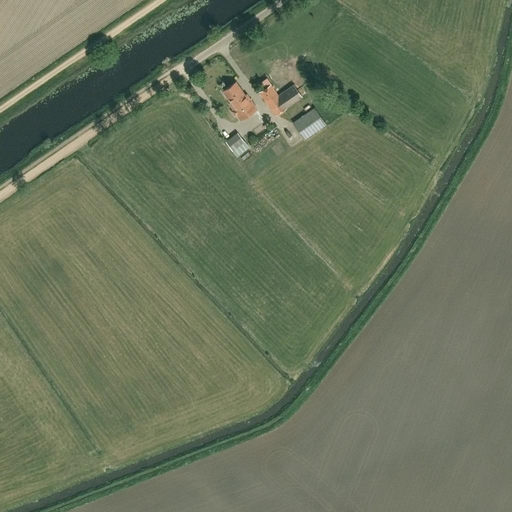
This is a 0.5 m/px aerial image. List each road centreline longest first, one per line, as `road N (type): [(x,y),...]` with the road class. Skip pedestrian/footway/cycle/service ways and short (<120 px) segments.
road 1 (track): [(0,195),(180,70)]
road 2 (track): [(0,109),(160,0)]
road 3 (unclassified): [(180,70),(284,0)]
